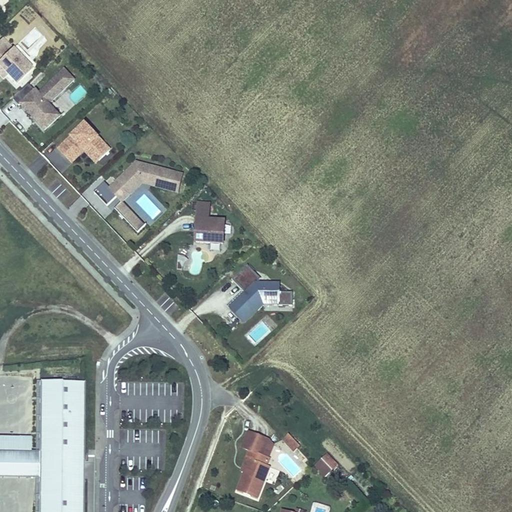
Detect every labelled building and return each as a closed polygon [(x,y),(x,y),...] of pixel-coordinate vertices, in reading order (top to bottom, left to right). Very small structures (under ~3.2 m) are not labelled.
[(2,39),(0,40),(0,68),(7,76),(17,85),(32,71),(2,39)] [(73,80),(63,69),(37,94),(28,85),(12,100),(18,106),(20,104),(24,100),(39,116),(35,120),(45,130),(59,116),(48,104),(73,80)] [(24,100),(20,104),(35,120),(39,116),(24,100)] [(109,149),(84,123),(58,148),(72,162),(84,150),(87,153),(89,150),(98,159),(109,149)] [(87,153),(84,150),(72,162),(74,165),(87,153)] [(95,162),(98,159),(89,150),(87,153),(95,162)] [(104,183),(94,193),(107,207),(117,197),(122,203),(142,184),(177,193),(182,176),(137,164),(110,189),(104,183)] [(93,191),(104,182),(101,177),(89,186),(93,191)] [(122,203),(115,210),(120,215),(127,208),(122,203)] [(209,206),(198,205),(196,243),(223,244),(224,222),(209,221),(209,206)] [(127,208),(120,215),(124,219),(132,212),(128,208),(127,208)] [(132,212),(124,219),(137,233),(145,226),(132,212)] [(180,255),(175,264),(182,267),(186,258),(180,255)] [(247,266),(232,280),(245,294),(229,309),(241,322),(262,302),(278,302),(278,307),(292,307),(292,294),(280,293),(280,284),(261,284),(259,281),(261,280),(247,266)] [(278,307),(278,302),(262,302),(241,322),(243,324),(262,308),(278,307)] [(36,452),(0,451),(0,479),(36,479),(35,511),(38,511),(39,478),(50,479),(50,462),(39,462),(41,382),(36,382),(36,452)] [(84,383),(41,382),(39,462),(50,462),(50,479),(39,478),(38,511),(83,511),(83,485),(84,478),(75,478),(75,462),(84,462),(84,383)] [(270,458),(263,456),(265,451),(269,441),(249,432),(242,448),(250,451),(247,458),(250,459),(244,473),(237,491),(257,499),(270,467),(267,466),(270,458)] [(289,434),(282,439),(292,452),(299,447),(289,434)] [(322,460),(331,469),(336,464),(327,455),(322,460)] [(241,472),(244,473),(250,459),(247,458),(241,472)] [(84,462),(75,462),(75,478),(84,478),(84,462)]
